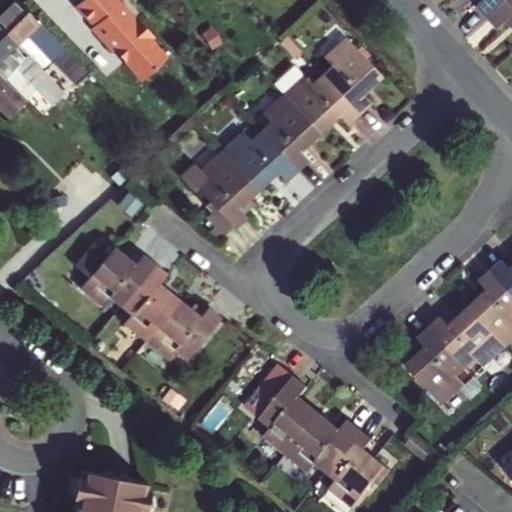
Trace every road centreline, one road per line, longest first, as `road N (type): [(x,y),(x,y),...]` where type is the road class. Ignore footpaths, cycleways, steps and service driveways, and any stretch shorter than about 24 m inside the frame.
road 1 (residential): [(511,163),(464,232),(363,324),(317,332),(280,305),(276,262),(292,238),(471,75)]
road 2 (unknown): [(164,205),(274,276)]
road 3 (residential): [(0,448),(30,458),(57,447),(72,422),(67,393)]
